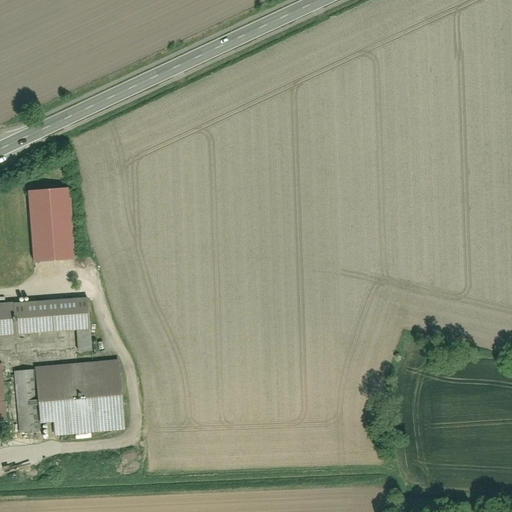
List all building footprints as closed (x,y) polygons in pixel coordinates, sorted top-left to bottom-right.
[(31,193),(33,265),(78,263),(75,192),(31,193)] [(0,337),(79,333),(80,353),(93,352),(90,301),(0,305),(0,337)] [(120,363),(38,370),(43,438),(125,431),(120,363)] [(0,367),(0,423),(8,423),(6,367),(0,367)] [(17,374),(19,432),(39,432),(37,374),(17,374)]
